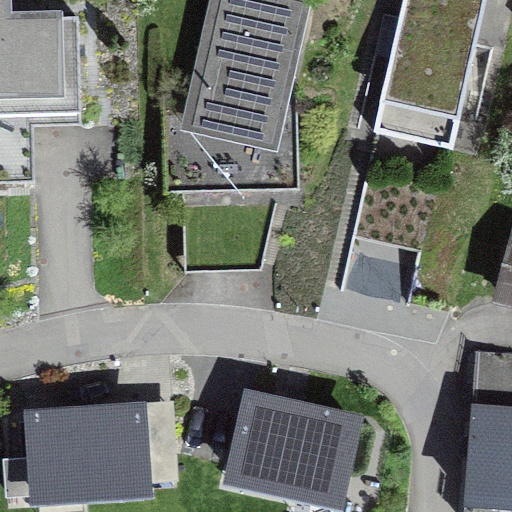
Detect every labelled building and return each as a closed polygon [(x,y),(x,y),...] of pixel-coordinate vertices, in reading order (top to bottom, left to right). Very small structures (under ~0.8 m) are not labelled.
[(0,0),(0,149),(78,148),(77,128),(81,127),(79,19),(63,19),(63,16),(12,17),(12,0),(0,0)] [(161,197),(301,193),(298,102),(290,103),(311,0),(209,0),(184,113),(159,117),(161,197)] [(403,0),(373,138),(454,156),(488,0),(403,0)] [(511,228),(489,308),(511,314),(511,228)] [(511,511),(511,353),(473,351),(464,511),(511,511)] [(344,511),(364,421),(244,395),(222,495),(291,510),(290,511),(344,511)] [(88,511),(89,511),(154,508),(153,487),(178,485),(174,403),(130,405),(130,408),(23,414),(26,460),(4,461),(6,502),(28,501),(28,511),(88,511)]
